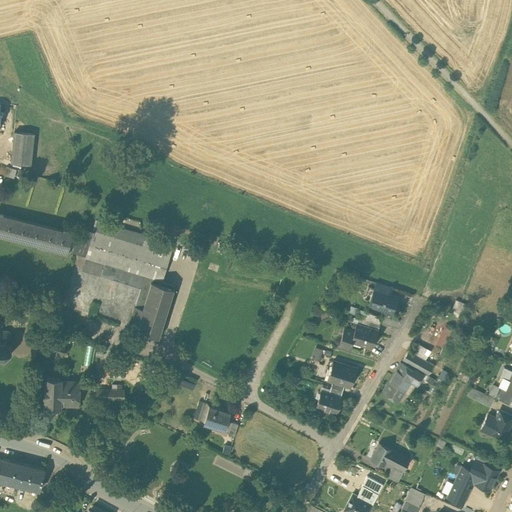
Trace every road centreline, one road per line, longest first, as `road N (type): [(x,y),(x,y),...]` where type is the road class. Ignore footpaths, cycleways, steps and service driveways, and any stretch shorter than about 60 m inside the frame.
road 1 (residential): [(103,332),(335,445)]
road 2 (residential): [(416,299),(399,344),(335,445)]
road 3 (tertiary): [(145,511),(42,451),(0,439)]
